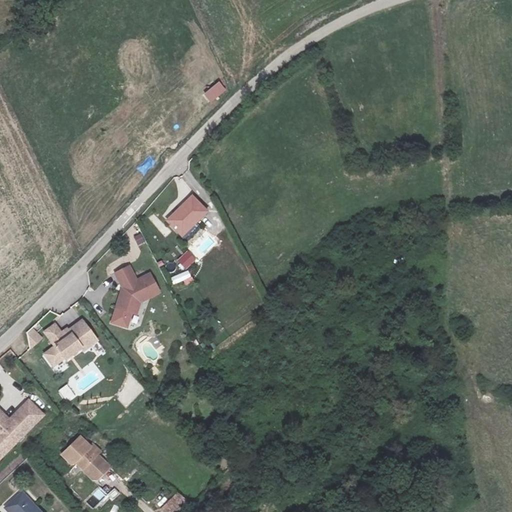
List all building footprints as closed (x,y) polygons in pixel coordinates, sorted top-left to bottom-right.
[(210,104),(226,91),(219,81),(202,94),(210,104)] [(184,215),(162,240),(179,256),(201,231),(184,215)] [(142,233),(134,236),(137,246),(146,243),(142,233)] [(203,253),(211,244),(206,239),(198,248),(203,253)] [(187,251),(176,262),(185,271),(196,260),(187,251)] [(189,271),(170,277),(173,286),(192,279),(189,271)] [(127,283),(113,291),(121,305),(115,325),(130,329),(132,323),(136,325),(138,319),(157,309),(148,290),(134,298),(127,283)] [(35,327),(24,333),(31,347),(42,341),(35,327)] [(53,342),(43,350),(54,364),(43,372),(52,384),(63,376),(64,377),(80,365),(77,361),(90,351),(81,338),(61,353),(53,342)] [(59,391),(68,404),(78,396),(69,384),(59,391)] [(0,414),(0,441),(0,467),(1,469),(45,426),(31,411),(14,428),(11,430),(0,419),(0,414),(0,415),(0,414)] [(0,415),(0,414),(0,419),(11,430),(14,428),(0,415)] [(84,444),(62,464),(70,473),(76,472),(83,466),(89,473),(82,479),(90,488),(96,487),(108,475),(97,463),(100,461),(84,444)] [(104,493),(98,488),(86,502),(95,509),(106,495),(104,494),(104,493)] [(108,495),(112,501),(120,495),(115,489),(108,495)] [(160,510),(161,511),(180,511),(189,503),(177,492),(160,510)] [(33,511),(25,503),(14,511),(33,511)]
